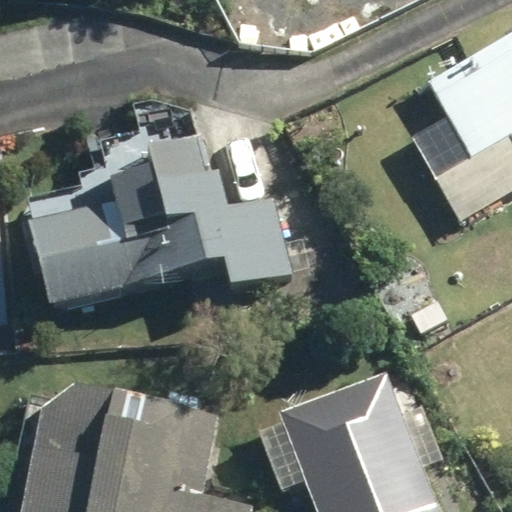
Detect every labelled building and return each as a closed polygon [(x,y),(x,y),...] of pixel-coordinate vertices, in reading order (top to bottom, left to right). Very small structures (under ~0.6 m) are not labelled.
[(511,44),(434,87),(452,120),(415,139),(464,228),(511,201),(511,44)] [(37,232),(59,315),(234,269),(241,296),(298,281),(278,204),(232,215),(214,146),(160,161),(165,180),(123,191),(128,209),(37,232)] [(0,330),(14,329),(4,199),(0,199),(0,330)] [(314,511),(443,511),(390,376),(279,420),(314,511)] [(59,385),(28,511),(234,511),(254,430),(59,385)]
